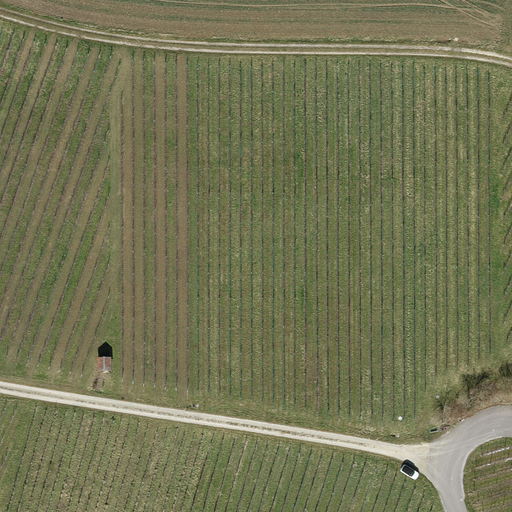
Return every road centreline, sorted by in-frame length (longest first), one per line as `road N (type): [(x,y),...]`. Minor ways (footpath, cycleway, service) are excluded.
road 1 (track): [(0,11),(126,40),(417,50),(511,62)]
road 2 (track): [(448,462),(0,386)]
road 3 (track): [(459,511),(448,484),(459,441),(481,425),(511,422)]
